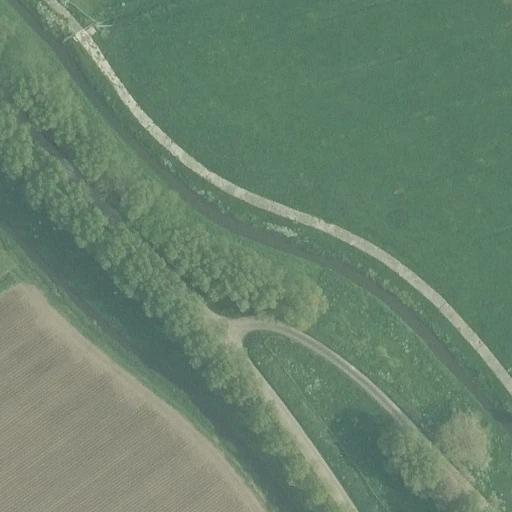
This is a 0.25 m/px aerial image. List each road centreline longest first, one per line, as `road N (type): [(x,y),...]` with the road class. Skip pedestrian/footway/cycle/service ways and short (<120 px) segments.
road 1 (track): [(511,387),(398,268),(199,169),(143,121),(85,34),(51,0)]
road 2 (unclassified): [(349,511),(223,337),(0,96)]
